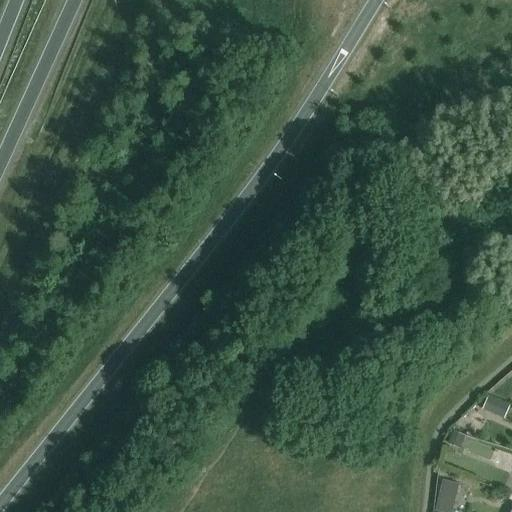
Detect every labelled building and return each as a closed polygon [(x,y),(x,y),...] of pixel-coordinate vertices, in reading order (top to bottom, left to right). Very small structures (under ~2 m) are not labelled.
[(497,412),(500,404),(492,401),(489,409),(497,412)] [(500,404),(497,412),(504,416),(508,407),(500,404)] [(462,437),(450,432),(445,445),(457,450),(462,437)] [(440,511),(443,511),(455,511),(462,485),(447,481),(440,511)] [(504,503),(506,490),(491,486),(488,500),(504,503)]
